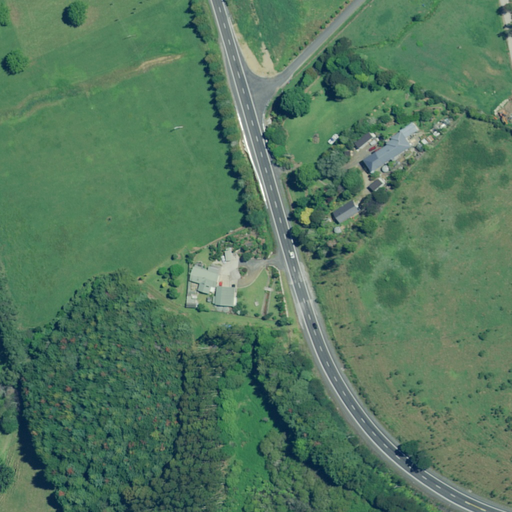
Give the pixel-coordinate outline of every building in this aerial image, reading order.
[(419,131),(414,123),(401,131),(402,133),(394,139),(395,140),(389,144),(390,146),(368,160),(376,172),(414,147),(408,138),(419,131)] [(196,268),(192,281),(202,284),(200,291),(212,295),(213,293),(216,294),(221,275),(219,275),(221,268),(215,267),(213,273),(203,270),(204,267),(197,265),(196,268)] [(238,268),(232,271),(239,282),(244,279),(238,268)] [(237,289),(219,287),(218,297),(214,297),(213,305),(235,307),(237,289)] [(193,297),(188,297),(188,308),(199,308),(198,304),(193,304),(193,297)]
